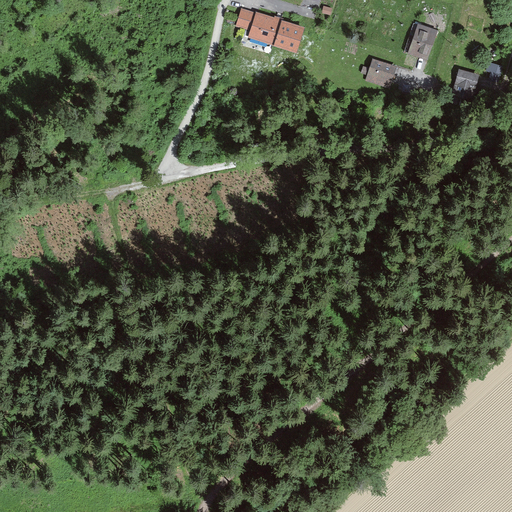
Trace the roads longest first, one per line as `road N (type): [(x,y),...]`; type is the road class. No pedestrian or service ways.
road 1 (track): [(511,241),(252,458),(202,511)]
road 2 (track): [(511,158),(380,145),(161,175),(174,152)]
road 3 (track): [(161,175),(0,204)]
road 4 (residential): [(230,0),(174,152)]
